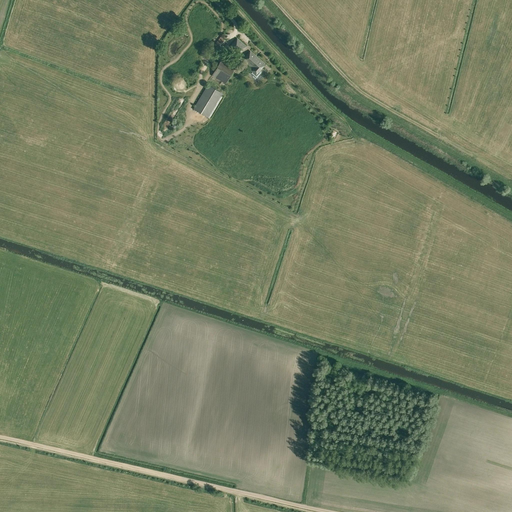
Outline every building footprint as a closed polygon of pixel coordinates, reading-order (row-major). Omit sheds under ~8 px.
[(239,54),(246,47),(237,38),(230,46),(239,54)] [(256,78),(261,72),(260,71),(265,64),(250,50),(242,59),(250,67),(249,69),(252,71),(250,73),(256,78)] [(216,68),(211,76),(226,84),(230,77),(216,68)] [(222,93),(208,85),(193,109),(208,117),(222,93)] [(339,133),(334,130),(330,138),(334,141),(339,133)]
